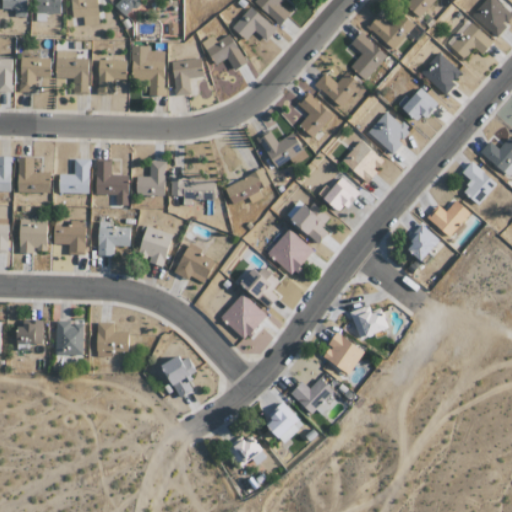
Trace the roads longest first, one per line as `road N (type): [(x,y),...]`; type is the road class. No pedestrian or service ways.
road 1 (residential): [(511,70),(354,252),(277,360),(188,430)]
road 2 (residential): [(0,116),(178,120),(234,104),(339,0)]
road 3 (residential): [(248,386),(176,308),(99,286),(0,281)]
